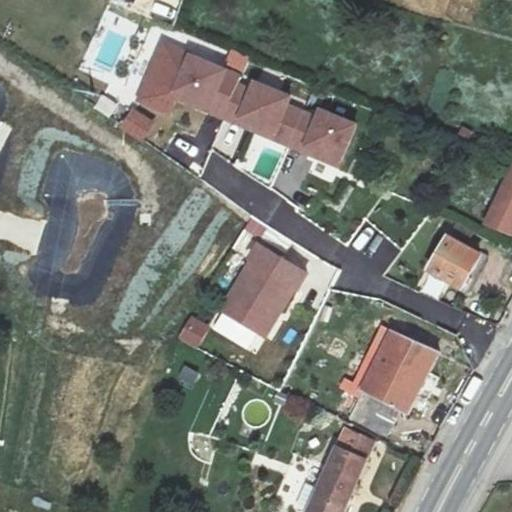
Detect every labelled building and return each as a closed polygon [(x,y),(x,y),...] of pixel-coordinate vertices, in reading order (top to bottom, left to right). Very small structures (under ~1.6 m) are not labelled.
[(167,115),(174,99),(190,57),(161,46),(139,101),(167,115)] [(226,71),(190,57),(174,99),(224,119),(237,86),(222,80),(226,71)] [(240,78),(237,86),(224,119),(239,126),(242,120),(276,134),(287,106),(291,98),(240,78)] [(303,113),(287,106),(276,134),(242,120),(239,126),(289,145),(303,113)] [(153,123),(132,110),(121,127),(142,140),(153,123)] [(318,120),(303,113),(289,145),(305,153),(308,147),(342,160),(357,126),(322,111),(318,120)] [(308,147),(305,153),(340,166),(342,160),(308,147)] [(511,166),(488,216),(511,228),(511,166)] [(481,254),(444,235),(425,271),(462,290),(481,254)] [(308,275),(261,248),(223,312),(262,334),(277,309),(283,312),(297,287),(300,289),(308,275)] [(277,309),(262,334),(267,338),(283,312),(277,309)] [(191,317),(179,338),(194,347),(207,326),(191,317)] [(361,391),(397,409),(409,415),(438,354),(390,330),(361,391)] [(183,363),(177,375),(194,384),(201,372),(183,363)] [(386,430),(397,409),(361,391),(350,414),(386,430)] [(345,426),(307,511),(341,511),(373,439),(345,426)]
